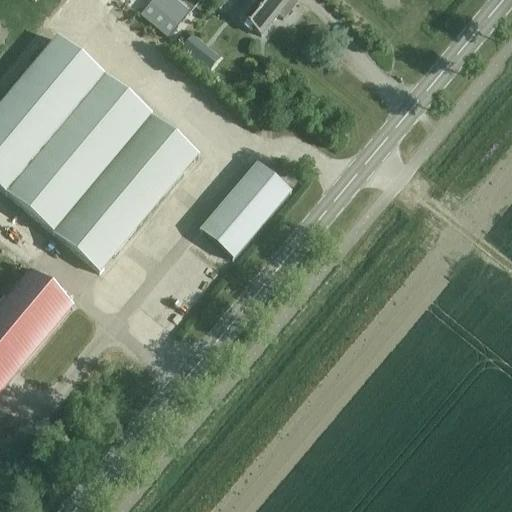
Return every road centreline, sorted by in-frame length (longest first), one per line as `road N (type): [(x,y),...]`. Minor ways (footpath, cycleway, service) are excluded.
road 1 (tertiary): [(74,511),(503,0)]
road 2 (track): [(370,159),(511,270)]
